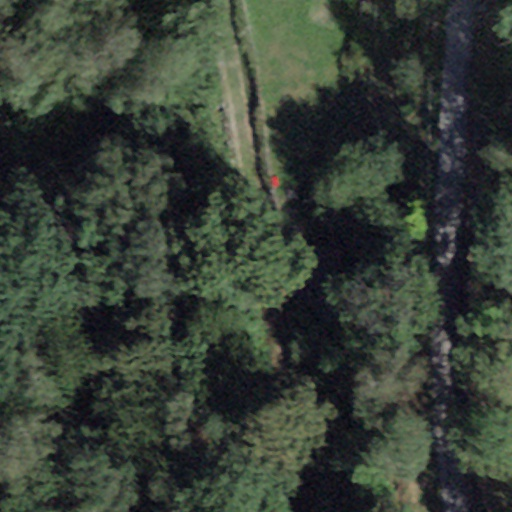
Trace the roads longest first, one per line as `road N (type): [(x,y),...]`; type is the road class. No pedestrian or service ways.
road 1 (track): [(307,511),(225,0)]
road 2 (unclassified): [(457,0),(428,364),(427,441),(446,511)]
